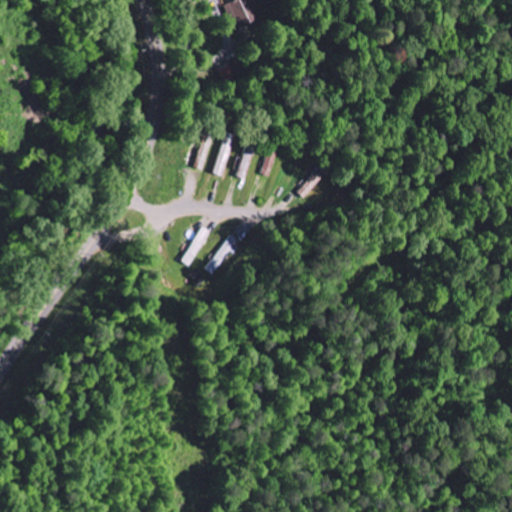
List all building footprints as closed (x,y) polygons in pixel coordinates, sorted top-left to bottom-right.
[(261,4),(259,0),(235,0),(225,5),(237,30),(260,20),(254,7),(261,4)] [(227,84),(239,79),(233,64),(220,70),(227,84)] [(202,170),(215,133),(207,129),(193,167),(202,170)] [(234,135),(225,133),(221,155),(219,154),(215,174),(225,176),(234,135)] [(277,152),(268,150),(263,174),(272,176),(277,152)] [(307,199),(328,173),(321,167),(300,193),(307,199)] [(182,263),(190,267),(209,231),(200,226),(182,263)] [(205,270),(214,276),(238,241),(229,234),(205,270)]
